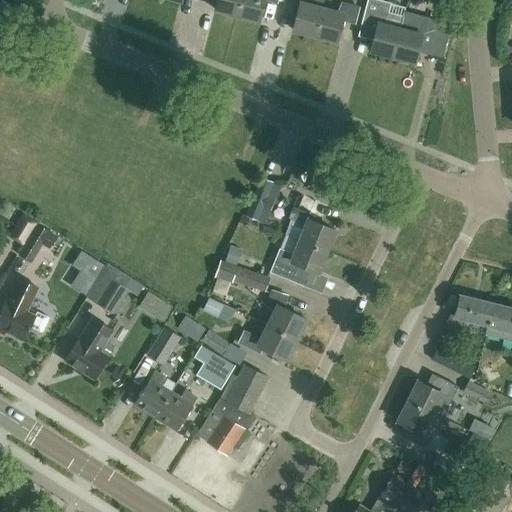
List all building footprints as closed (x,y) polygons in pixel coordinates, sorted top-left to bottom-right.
[(217,0),(215,10),(237,15),(240,0),(217,0)] [(240,0),(237,15),(258,21),(263,0),(267,0),(277,2),(277,0),(240,0)] [(315,36),(322,8),(306,4),(306,0),(295,0),(294,6),(299,8),(293,30),(315,36)] [(376,0),(367,0),(359,36),(374,40),(371,51),(393,56),(400,29),(403,17),(387,13),(390,4),(376,0)] [(322,8),(315,36),(336,42),(342,20),(354,23),(358,8),(342,4),(338,13),(322,8)] [(405,8),(390,4),(387,13),(403,17),(405,8)] [(400,29),(393,56),(414,62),(418,49),(442,55),(450,24),(420,16),(416,33),(400,29)] [(0,101),(0,114),(0,115),(0,117),(0,118),(10,120),(12,103),(0,101)] [(132,114),(62,102),(56,135),(115,145),(114,153),(125,155),(132,114)] [(42,198),(57,145),(46,142),(34,182),(26,180),(23,192),(42,198)] [(176,187),(180,171),(221,181),(216,198),(235,202),(243,171),(169,153),(161,183),(176,187)] [(295,166),(292,177),(302,180),(306,169),(295,166)] [(113,200),(126,205),(138,172),(125,167),(113,200)] [(133,217),(145,220),(155,182),(144,179),(133,217)] [(244,216),(258,221),(271,187),(257,181),(244,216)] [(159,218),(176,216),(175,202),(158,204),(159,218)] [(300,241),(326,251),(334,230),(313,222),(315,217),(293,208),(289,218),(306,225),(300,241)] [(9,238),(22,245),(35,222),(23,215),(9,238)] [(32,263),(43,245),(50,249),(57,236),(38,224),(20,256),(32,263)] [(318,272),(326,251),(300,241),(294,254),(279,248),(270,272),(297,283),(304,266),(318,272)] [(225,260),(236,264),(241,249),(230,246),(225,260)] [(82,252),(75,263),(85,269),(75,285),(87,291),(103,265),(82,252)] [(264,291),(269,278),(220,261),(215,277),(218,278),(213,291),(226,296),(230,283),(233,284),(234,281),(264,291)] [(128,290),(137,295),(142,286),(107,264),(87,297),(113,313),(128,290)] [(49,317),(37,312),(35,316),(22,309),(34,286),(19,279),(8,302),(5,301),(0,312),(0,329),(23,341),(30,327),(42,333),(49,318),(48,318),(49,317)] [(268,325),(296,340),(306,320),(282,308),(286,296),(272,291),(268,307),(275,311),(268,325)] [(488,324),(493,305),(460,296),(455,314),(452,313),(443,329),(454,334),(462,318),(488,324),(485,334),(488,324)] [(208,298),(202,310),(214,316),(220,304),(208,298)] [(488,324),(485,334),(511,341),(511,309),(493,305),(488,324)] [(105,342),(113,330),(92,317),(79,338),(64,361),(94,379),(113,350),(112,346),(105,342)] [(286,360),(296,340),(268,325),(260,340),(244,332),(239,342),(260,352),(262,348),(286,360)] [(162,364),(178,337),(163,328),(147,355),(162,364)] [(202,340),(222,353),(228,343),(208,330),(202,340)] [(205,363),(198,375),(220,388),(234,365),(202,346),(195,357),(205,363)] [(471,376),(474,368),(470,364),(437,348),(431,361),(464,376),(465,374),(471,376)] [(267,377),(244,365),(238,377),(261,389),(267,377)] [(155,371),(134,405),(155,418),(171,392),(176,384),(155,371)] [(433,414),(442,419),(458,387),(436,376),(430,387),(418,381),(408,401),(433,414)] [(249,413),(255,401),(261,389),(238,377),(235,382),(230,379),(220,398),(197,435),(207,442),(206,442),(227,455),(232,447),(238,451),(251,431),(245,427),(253,415),(249,413)] [(463,392),(488,405),(493,394),(468,381),(463,392)] [(185,390),(180,397),(171,392),(155,418),(176,431),(197,398),(185,390)] [(429,421),(433,414),(408,401),(398,421),(408,427),(403,437),(426,448),(438,425),(429,421)] [(459,484),(466,473),(438,456),(430,467),(459,484)] [(479,511),(490,511),(501,494),(507,482),(487,472),(468,506),(479,511)] [(389,511),(406,485),(392,476),(369,511),(359,506),(354,511),(389,511)] [(414,511),(425,496),(406,485),(389,511),(414,511)]
